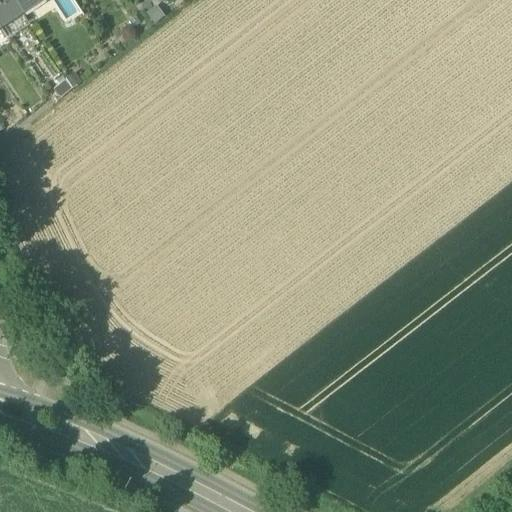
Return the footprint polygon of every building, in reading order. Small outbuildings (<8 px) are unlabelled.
[(0,0),(0,30),(9,24),(6,20),(19,12),(22,16),(31,10),(28,5),(36,0),(0,0)] [(36,0),(28,5),(31,10),(44,1),(43,0),(36,0)] [(154,27),(164,19),(156,8),(146,17),(154,27)] [(6,20),(9,24),(22,16),(19,12),(6,20)] [(60,101),(72,92),(64,82),(52,92),(60,101)]
